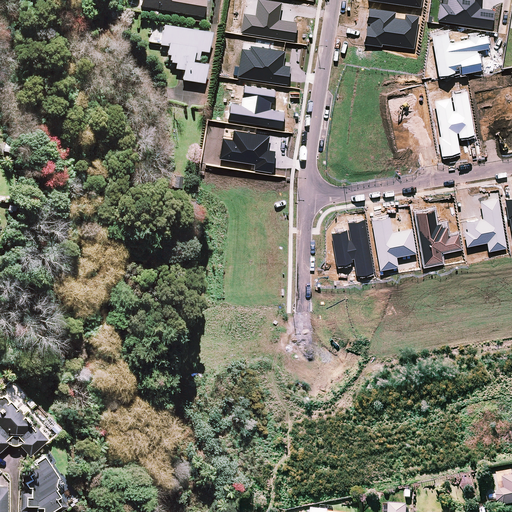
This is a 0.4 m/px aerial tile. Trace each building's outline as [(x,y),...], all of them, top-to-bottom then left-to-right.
[(141,0),(141,7),(202,17),(204,0),(141,0)] [(211,33),(152,24),(150,42),(168,45),(166,56),(170,56),(169,62),(176,63),(175,69),(184,70),(182,80),(204,83),(207,65),(192,63),(193,59),(199,60),(200,52),(208,53),(211,33)] [(479,200),(483,218),(466,221),(468,231),(464,231),(467,246),(488,242),(490,250),(507,247),(497,197),(479,200)] [(448,225),(437,227),(434,209),(416,213),(424,264),(443,261),(442,251),(461,248),(458,234),(450,236),(448,225)] [(389,216),(373,219),(382,269),(398,266),(396,258),(417,254),(412,228),(392,232),(389,216)] [(365,220),(348,222),(351,240),(348,240),(346,229),(331,232),(336,261),(351,259),(350,255),(354,255),(358,273),(374,270),(365,220)] [(28,421),(3,394),(0,396),(0,451),(9,444),(14,447),(19,445),(30,456),(47,440),(37,429),(40,427),(32,418),(28,421)] [(19,511),(36,511),(59,511),(67,507),(60,497),(55,490),(63,484),(44,456),(36,461),(28,466),(31,473),(28,475),(31,479),(25,483),(27,487),(31,487),(31,491),(19,491),(19,511)] [(511,468),(493,473),(496,490),(488,492),(490,502),(497,501),(497,502),(497,503),(497,504),(498,504),(498,505),(499,505),(499,506),(500,506),(501,506),(501,507),(502,507),(503,507),(504,507),(511,505),(511,468)]
